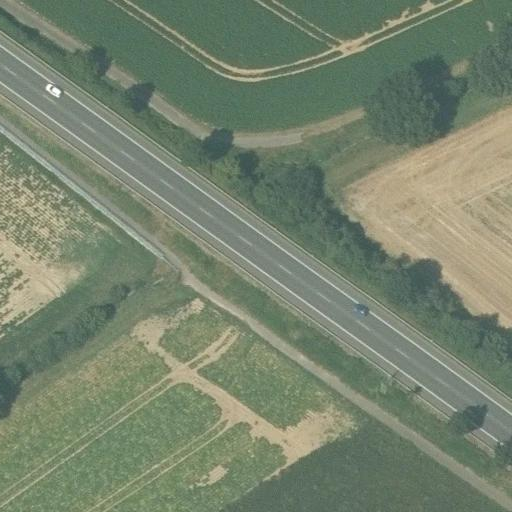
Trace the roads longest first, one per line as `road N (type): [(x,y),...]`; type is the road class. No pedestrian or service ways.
road 1 (primary): [(511,439),(0,69)]
road 2 (track): [(0,0),(204,134),(258,142),(303,138),(511,45)]
road 3 (track): [(190,278),(150,314),(0,408)]
road 4 (track): [(324,182),(511,87)]
